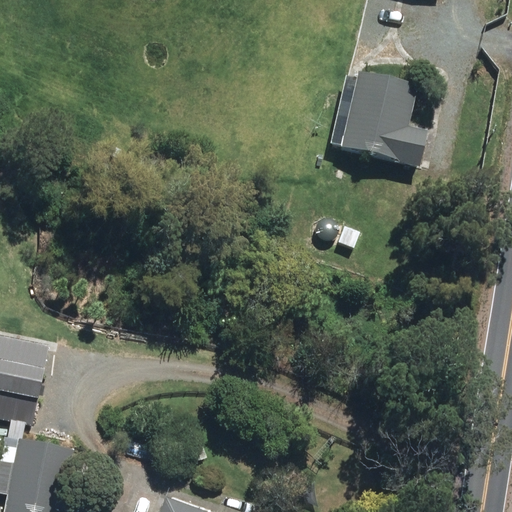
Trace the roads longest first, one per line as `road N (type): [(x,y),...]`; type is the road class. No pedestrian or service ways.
road 1 (unknown): [(493,465),(232,369),(168,359),(109,377),(63,424)]
road 2 (secondary): [(485,511),(511,344)]
